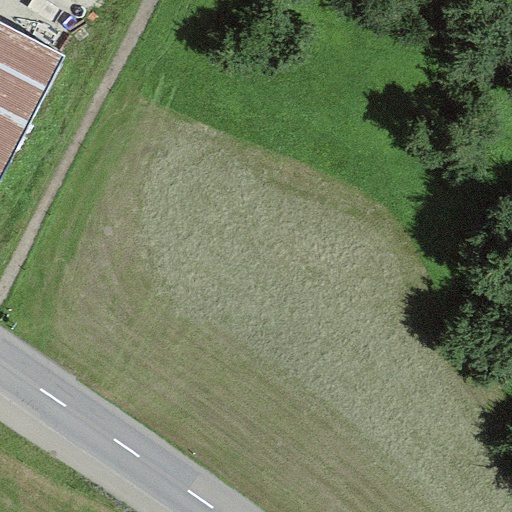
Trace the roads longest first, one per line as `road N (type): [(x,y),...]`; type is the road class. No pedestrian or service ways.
road 1 (track): [(0,303),(151,0)]
road 2 (tertiary): [(217,511),(0,362)]
